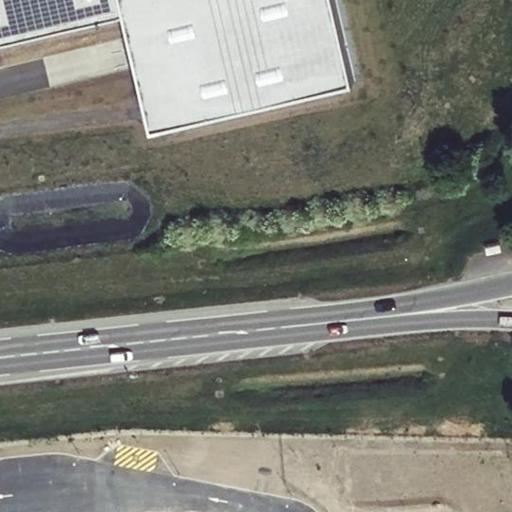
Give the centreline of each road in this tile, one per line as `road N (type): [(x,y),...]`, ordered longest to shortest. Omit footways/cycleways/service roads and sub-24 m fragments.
road 1 (primary): [(0,358),(395,315)]
road 2 (primary): [(511,284),(395,315)]
